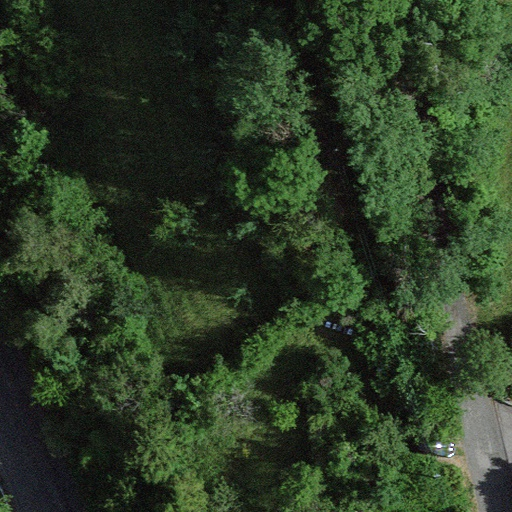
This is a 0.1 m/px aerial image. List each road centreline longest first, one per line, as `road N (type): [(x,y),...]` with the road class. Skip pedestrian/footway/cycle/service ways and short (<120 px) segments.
road 1 (unclassified): [(399,0),(490,511)]
road 2 (motorway): [(511,484),(321,511)]
road 3 (tertiary): [(0,375),(56,511)]
